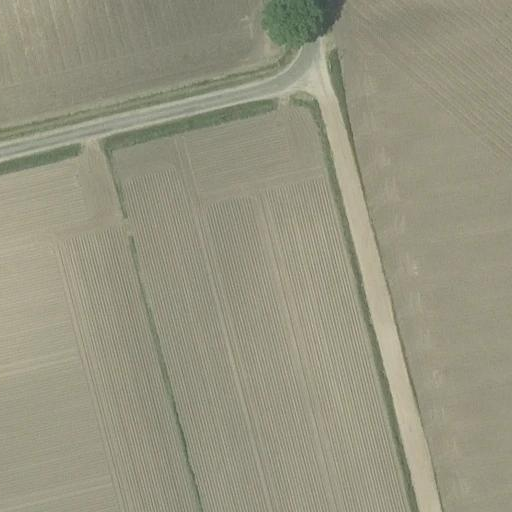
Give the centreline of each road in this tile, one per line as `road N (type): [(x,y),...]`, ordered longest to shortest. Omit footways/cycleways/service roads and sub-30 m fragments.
road 1 (track): [(317,75),(425,511)]
road 2 (unclassified): [(0,151),(317,75),(299,0)]
